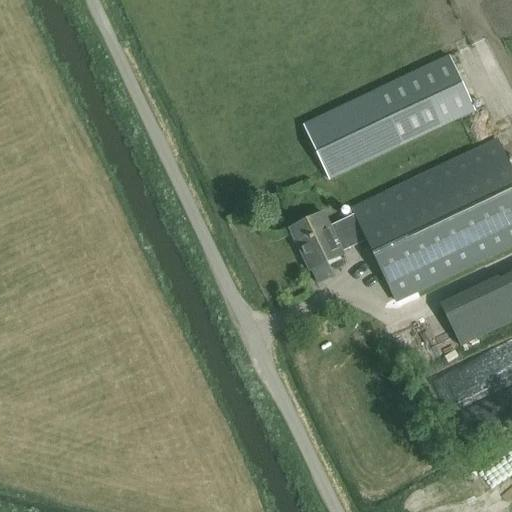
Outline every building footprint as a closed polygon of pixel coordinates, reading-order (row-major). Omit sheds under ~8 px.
[(433,30),(441,47),(457,40),(448,23),(433,30)] [(425,24),(414,28),(425,54),(436,49),(425,24)] [(303,126),(329,180),(475,112),(450,58),(303,126)] [(511,248),(511,173),(497,142),(352,210),(355,216),(330,228),(324,214),(291,230),(311,272),(343,256),(342,254),(367,242),(396,303),(511,248)] [(511,278),(442,312),(460,348),(511,323),(511,278)] [(484,470),(482,481),(468,479),(466,493),(493,498),(496,481),(510,484),(511,472),(511,465),(498,464),(497,472),(484,470)]
